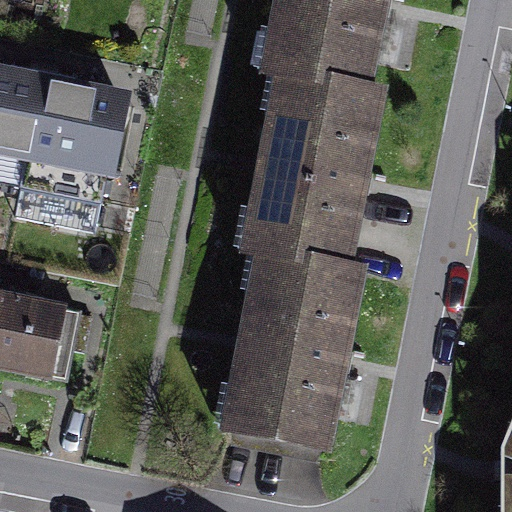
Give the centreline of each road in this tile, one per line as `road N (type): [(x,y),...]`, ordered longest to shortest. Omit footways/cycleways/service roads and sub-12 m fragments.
road 1 (residential): [(391,511),(492,0)]
road 2 (residential): [(0,478),(180,511)]
